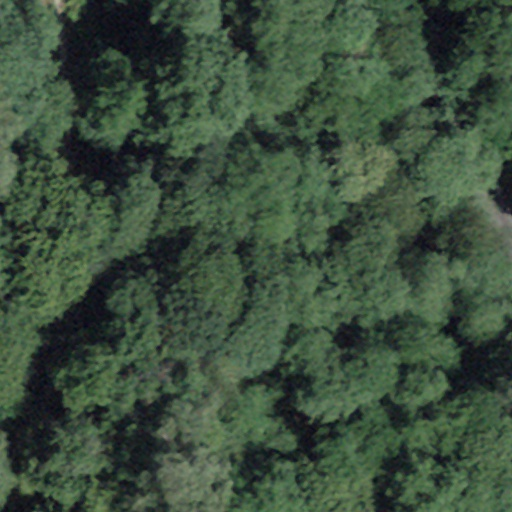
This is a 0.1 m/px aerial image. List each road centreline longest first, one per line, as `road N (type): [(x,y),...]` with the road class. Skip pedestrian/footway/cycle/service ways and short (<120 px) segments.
road 1 (track): [(0,506),(35,371),(45,283),(54,144),(49,0)]
road 2 (unclassified): [(511,237),(448,113),(424,0)]
